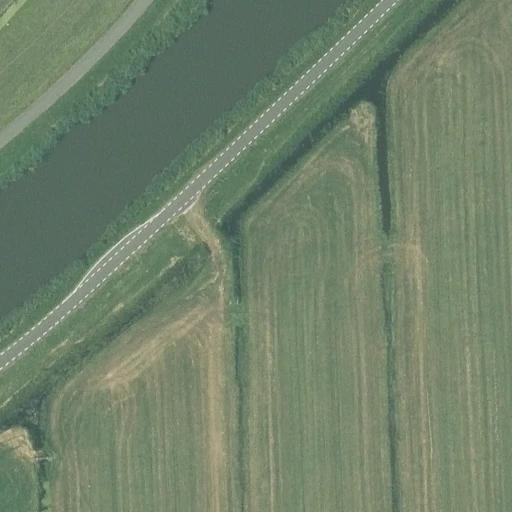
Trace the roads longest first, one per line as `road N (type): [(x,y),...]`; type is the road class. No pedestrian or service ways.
road 1 (unclassified): [(0,363),(287,111),(389,0)]
road 2 (unclassified): [(0,149),(38,121),(154,0)]
